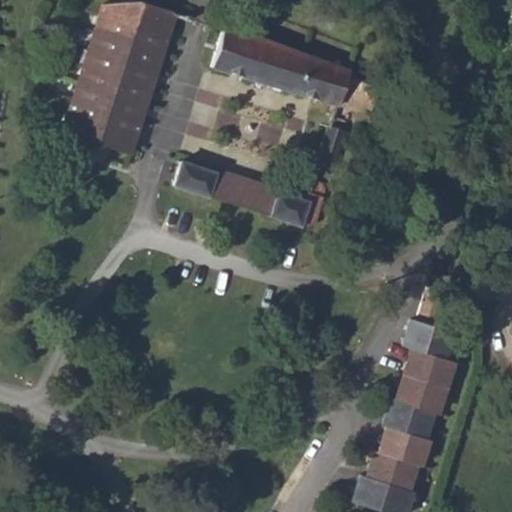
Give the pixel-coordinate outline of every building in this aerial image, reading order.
[(63,138),(131,157),(178,16),(139,2),(105,6),(63,138)] [(226,30),(213,70),(370,118),(380,89),(356,76),(265,41),(226,30)] [(318,166),(333,171),(347,133),(331,127),(318,166)] [(180,161),(173,184),(303,227),(304,223),(316,226),(326,199),(326,193),(325,187),(321,183),(316,182),(308,200),(180,161)] [(358,498),(397,511),(407,511),(416,489),(411,488),(420,462),(424,463),(433,438),(429,436),(437,411),(442,412),(451,386),(459,360),(446,355),(454,330),(438,324),(449,289),(429,283),(418,317),(413,315),(404,341),(418,346),(409,372),(401,397),(395,395),(386,421),(392,423),(383,450),(380,448),(371,474),(366,473),(358,498)]
